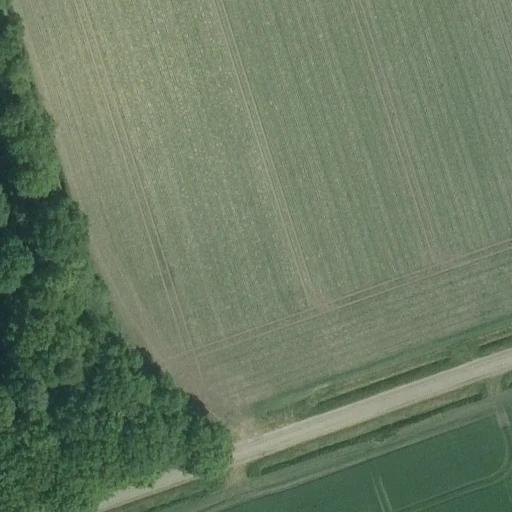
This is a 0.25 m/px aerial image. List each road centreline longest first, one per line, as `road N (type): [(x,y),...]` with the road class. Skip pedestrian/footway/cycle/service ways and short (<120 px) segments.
road 1 (unclassified): [(511,358),(65,511)]
road 2 (track): [(0,143),(34,280),(28,314),(0,349)]
